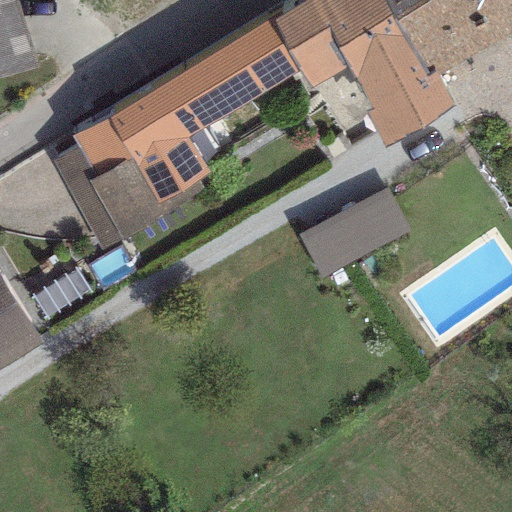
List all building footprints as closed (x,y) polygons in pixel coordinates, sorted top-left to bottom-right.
[(14,0),(0,0),(0,74),(33,66),(14,0)] [(383,0),(305,0),(273,21),(301,71),(312,90),(345,67),(371,113),(362,116),(385,152),(453,108),(438,78),(436,71),(425,78),(383,0)] [(511,7),(509,0),(383,0),(425,78),(436,71),(438,78),(511,33),(511,7)] [(187,138),(301,71),(273,21),(70,139),(76,147),(51,162),(99,251),(117,238),(121,244),(163,212),(159,206),(208,174),(187,138)] [(408,233),(385,189),(296,235),(319,280),(344,267),(408,233)] [(0,371),(44,346),(0,270),(0,371)]
